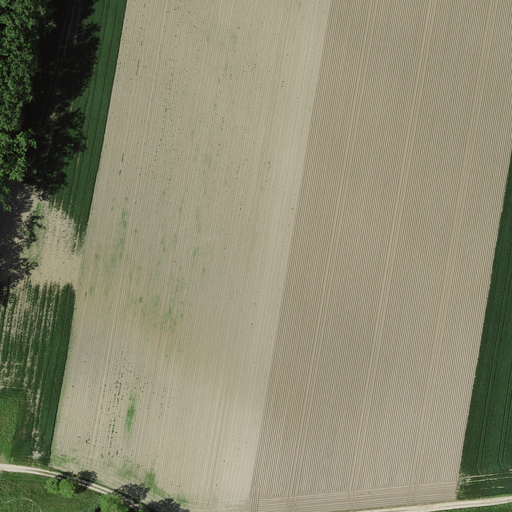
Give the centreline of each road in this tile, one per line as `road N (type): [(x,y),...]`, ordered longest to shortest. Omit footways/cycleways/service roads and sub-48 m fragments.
road 1 (track): [(0,467),(77,481),(144,511)]
road 2 (track): [(385,511),(511,499)]
